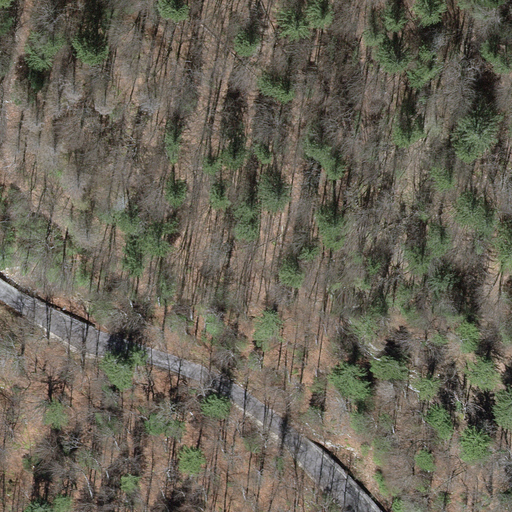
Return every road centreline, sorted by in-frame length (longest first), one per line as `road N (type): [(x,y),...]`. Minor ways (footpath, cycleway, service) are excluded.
road 1 (unclassified): [(0,286),(236,404),(293,445),(358,511)]
road 2 (track): [(461,0),(511,113)]
